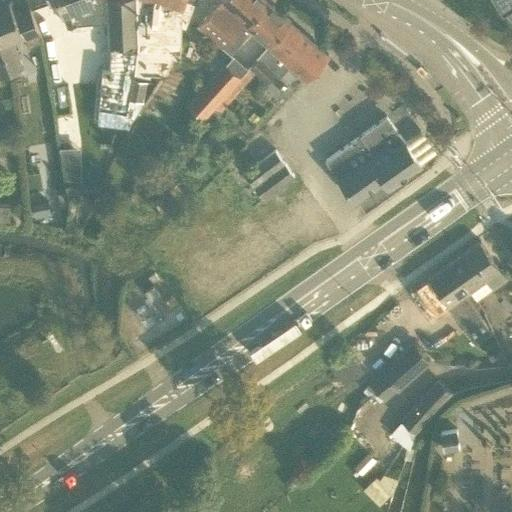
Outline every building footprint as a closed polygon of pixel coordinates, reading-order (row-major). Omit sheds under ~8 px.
[(29,49),(44,42),(30,7),(15,13),(10,0),(6,1),(5,0),(0,0),(0,41),(14,72),(25,67),(13,37),(22,33),(29,49)] [(48,0),(49,3),(58,0),(59,0),(67,28),(83,22),(80,12),(94,9),(97,17),(107,14),(111,68),(103,69),(100,106),(126,112),(129,100),(132,78),(134,69),(145,72),(144,48),(140,0),(48,0)] [(189,0),(140,0),(144,48),(145,72),(165,76),(172,58),(180,58),(182,17),(188,20),(194,3),(189,1),(189,0)] [(247,26),(268,2),(266,0),(220,0),(199,25),(199,24),(198,25),(222,48),(244,24),(247,26)] [(506,18),(509,16),(511,18),(511,0),(493,0),(503,16),(504,15),(506,18)] [(270,48),(292,23),(268,2),(247,26),(244,24),(222,48),(230,56),(251,33),(270,48)] [(305,81),(315,70),(329,55),(292,23),(270,48),(251,69),(267,84),(275,75),(278,77),(289,66),(305,81)] [(0,77),(14,72),(0,41),(0,77)] [(203,120),(214,109),(250,70),(248,68),(239,77),(226,64),(188,105),(203,120)] [(219,114),(256,75),(250,70),(214,109),(219,114)] [(404,140),(388,118),(326,160),(355,203),(385,182),(389,187),(422,164),(404,140)] [(50,143),(28,146),(32,168),(54,164),(50,143)] [(264,200),(295,177),(276,151),(244,175),(264,200)] [(177,211),(168,203),(172,199),(163,191),(155,201),(172,217),(177,211)] [(48,205),(35,206),(36,217),(49,216),(48,205)] [(451,262),(470,290),(484,280),(492,291),(508,280),(481,242),(451,262)] [(463,327),(478,316),(463,295),(470,290),(451,262),(429,278),(463,327)] [(152,301),(158,297),(160,295),(154,285),(145,291),(152,301)] [(397,392),(431,362),(414,343),(381,372),(382,373),(370,384),(376,390),(384,398),(393,389),(397,392)] [(498,346),(486,351),(489,357),(491,362),(503,357),(501,353),(498,346)] [(348,349),(330,365),(347,384),(365,368),(348,349)] [(405,446),(417,433),(452,394),(439,382),(392,434),(405,446)] [(370,384),(363,391),(368,397),(376,390),(370,384)] [(443,434),(446,449),(460,446),(458,432),(443,434)] [(385,469),(365,489),(379,503),(399,484),(385,469)]
